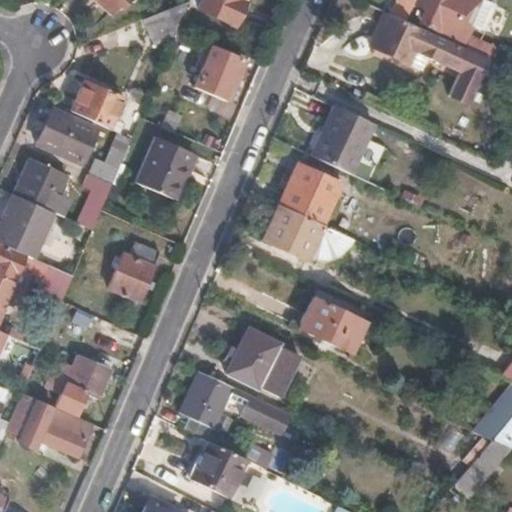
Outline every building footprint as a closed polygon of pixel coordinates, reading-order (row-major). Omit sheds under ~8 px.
[(236,1),(236,0),(202,0),(197,11),(234,27),(244,4),(236,1)] [(491,3),(484,0),(413,0),(422,5),(416,17),(460,38),(468,22),(479,28),(491,3)] [(177,25),(186,3),(142,20),(150,46),(171,39),(177,25)] [(401,22),(381,13),(366,44),(397,58),(403,46),(461,72),(463,66),(480,74),(485,61),(467,53),(454,47),(401,22)] [(490,64),(495,52),(474,40),(467,53),(485,61),(490,64)] [(228,98),(242,64),(242,62),(241,60),(238,58),(208,46),(190,87),(220,100),(224,101),(226,99),(228,98)] [(111,118),(120,99),(82,81),(68,111),(115,131),(119,122),(111,118)] [(349,176),(372,125),(332,107),(309,158),(349,176)] [(75,162),(91,126),(50,108),(34,144),(75,162)] [(117,170),(130,137),(115,131),(101,163),(93,159),(87,174),(110,184),(117,170)] [(172,200),(192,155),(152,138),(132,183),(172,200)] [(55,194),(63,176),(28,160),(11,194),(47,210),(60,216),(67,201),(55,194)] [(321,227),(340,185),(296,164),(276,206),(321,227)] [(99,210),(110,184),(87,174),(81,188),(91,193),(82,211),(96,218),(99,210)] [(0,245),(26,257),(47,210),(11,194),(0,218),(0,245)] [(306,263),(321,227),(276,206),(259,241),(306,263)] [(90,231),(96,218),(82,211),(76,224),(90,231)] [(136,301),(157,253),(134,242),(127,256),(121,254),(106,288),(136,301)] [(0,304),(11,281),(16,268),(20,259),(0,249),(0,304)] [(60,302),(71,276),(36,262),(33,270),(41,274),(32,294),(58,306),(60,302)] [(20,285),(26,273),(16,268),(11,281),(20,285)] [(364,321),(313,298),(299,329),(350,353),(364,321)] [(278,399),(299,359),(278,349),(279,347),(247,330),(225,374),(257,391),(258,389),(278,399)] [(0,331),(0,361),(11,337),(0,331)] [(93,400),(107,370),(75,356),(53,406),(74,414),(82,395),(93,400)] [(511,368),(508,366),(505,370),(502,374),(511,378),(511,368)] [(225,418),(233,401),(251,412),(246,422),(286,443),(297,422),(200,374),(180,414),(223,435),(230,421),(225,418)] [(501,429),(511,415),(511,385),(472,433),(490,442),(493,438),(501,429)] [(26,415),(33,400),(20,394),(13,409),(26,415)] [(74,421),(75,418),(33,400),(26,415),(13,409),(3,433),(17,439),(16,443),(33,451),(37,442),(74,458),(81,440),(68,433),(74,421)] [(511,415),(501,429),(493,438),(511,447),(511,415)] [(87,428),(74,421),(68,433),(81,440),(87,428)] [(466,499),(511,447),(493,438),(490,442),(448,491),(466,499)] [(226,499),(244,461),(240,459),(208,443),(200,458),(196,456),(184,479),(226,499)] [(270,456),(247,445),(240,459),(244,461),(263,470),(270,456)] [(177,511),(148,498),(141,511),(177,511)]
